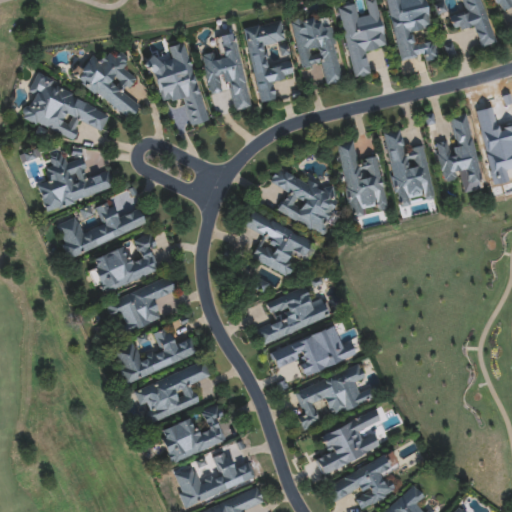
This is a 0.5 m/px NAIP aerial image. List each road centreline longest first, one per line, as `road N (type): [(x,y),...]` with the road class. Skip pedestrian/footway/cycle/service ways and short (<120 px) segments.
road 1 (residential): [(302,511),(261,407),(213,325),(205,291),(201,254),(226,177),(247,151),(283,128),(511,69)]
road 2 (residential): [(226,177),(157,144),(139,150),(139,168),(215,202)]
